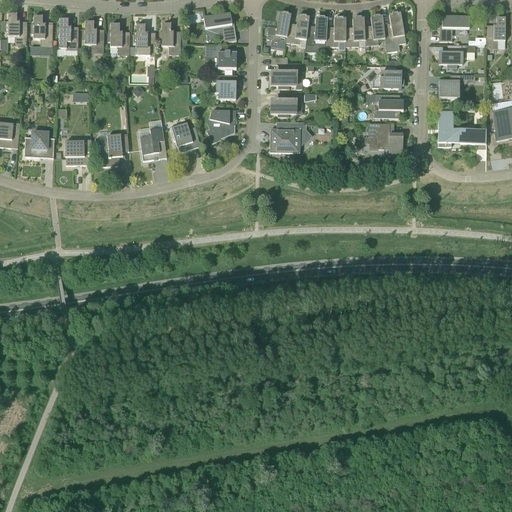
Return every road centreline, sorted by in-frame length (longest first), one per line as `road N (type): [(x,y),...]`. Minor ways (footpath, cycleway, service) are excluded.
road 1 (primary): [(0,313),(312,269),(511,268)]
road 2 (track): [(72,361),(111,342),(324,305),(511,298)]
road 3 (residential): [(0,182),(140,194),(220,174),(241,159),(253,131),(252,0)]
road 4 (residential): [(38,0),(128,9),(213,0)]
road 5 (residential): [(431,170),(416,147),(422,0)]
